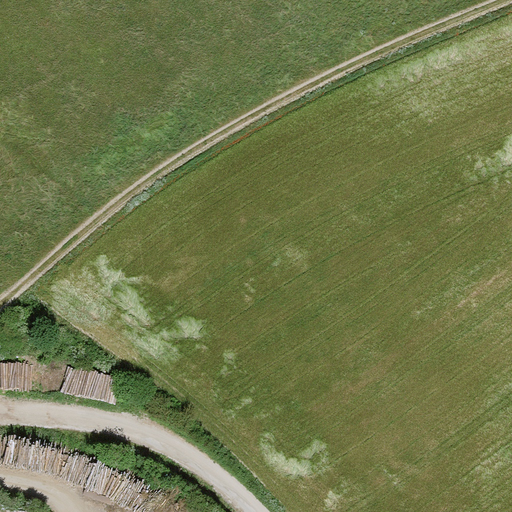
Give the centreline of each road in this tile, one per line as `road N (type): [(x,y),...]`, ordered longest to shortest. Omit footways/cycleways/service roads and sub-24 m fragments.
road 1 (track): [(0,306),(77,238),(245,123),(360,59),(506,0)]
road 2 (track): [(258,511),(181,443),(71,419),(0,418)]
